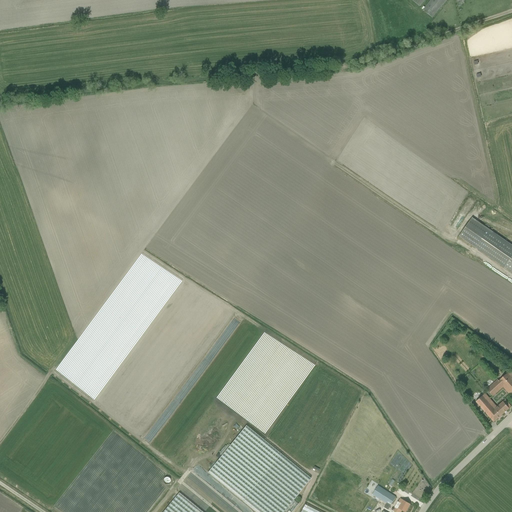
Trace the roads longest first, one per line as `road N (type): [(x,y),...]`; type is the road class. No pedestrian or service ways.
road 1 (track): [(511,10),(354,67),(0,101)]
road 2 (tertiary): [(511,416),(422,511)]
